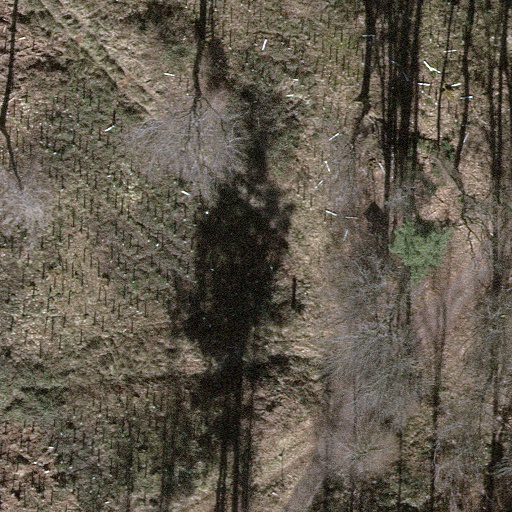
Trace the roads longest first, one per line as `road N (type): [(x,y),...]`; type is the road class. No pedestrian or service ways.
road 1 (track): [(293,511),(353,422),(511,225)]
road 2 (track): [(353,422),(316,436),(203,511)]
